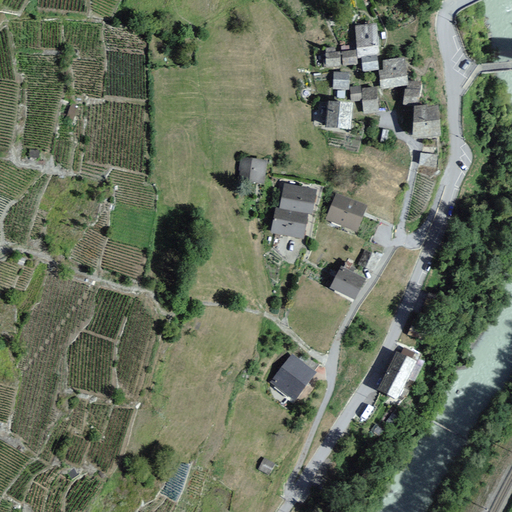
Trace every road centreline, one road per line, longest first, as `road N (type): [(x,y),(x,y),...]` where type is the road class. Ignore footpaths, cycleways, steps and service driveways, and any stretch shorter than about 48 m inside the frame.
road 1 (residential): [(285,511),(383,361),(457,167),(446,14),(461,1)]
road 2 (track): [(329,363),(260,312),(217,302),(167,311),(151,291),(0,246)]
